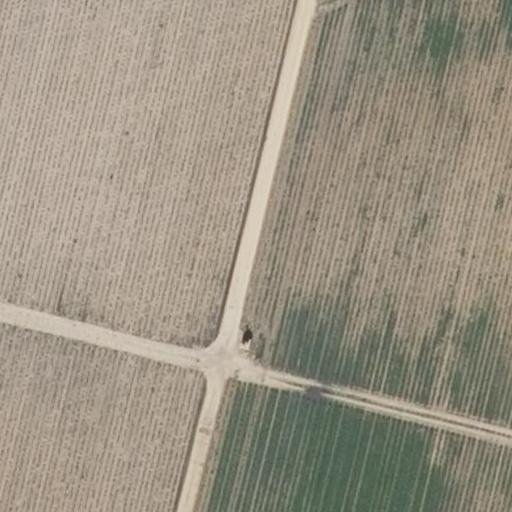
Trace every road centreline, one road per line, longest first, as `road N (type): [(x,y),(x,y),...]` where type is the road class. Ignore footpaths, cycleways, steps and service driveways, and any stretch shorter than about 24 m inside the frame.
road 1 (track): [(181,511),(306,0)]
road 2 (track): [(0,310),(511,433)]
